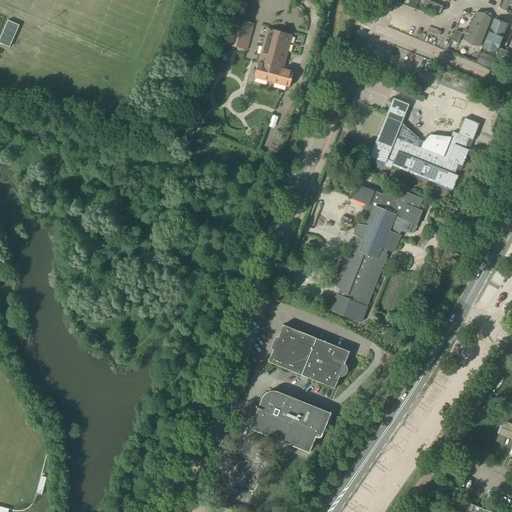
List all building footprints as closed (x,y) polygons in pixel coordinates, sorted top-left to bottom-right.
[(440,13),(443,7),(426,0),(424,6),(440,13)] [(511,0),(503,0),(500,8),(507,11),(509,6),(511,6),(511,0)] [(462,35),(463,35),(465,36),(464,41),(480,47),(491,19),(475,12),(468,29),(464,28),(462,35)] [(225,45),(246,51),(253,25),(232,19),(225,45)] [(507,25),(494,19),(482,49),(496,54),(507,25)] [(292,35),(268,29),(255,78),(290,87),(294,73),(283,70),(292,35)] [(452,40),(458,43),(462,33),(455,31),(452,40)] [(0,39),(0,45),(9,49),(11,44),(0,39)] [(499,48),(496,58),(500,60),(507,62),(511,53),(499,48)] [(480,52),(476,63),(496,71),(497,67),(500,60),(480,52)] [(419,95),(395,86),(393,91),(417,100),(419,95)] [(393,98),(393,99),(370,158),(386,164),(385,166),(391,169),(392,166),(453,191),(458,176),(455,175),(459,165),(462,167),(469,151),(465,149),(469,139),(473,141),(479,124),(465,119),(459,134),(453,132),(451,138),(433,136),(432,136),(431,136),(430,136),(429,137),(424,143),(418,140),(418,138),(402,124),(409,105),(410,105),(393,98)] [(336,294),(330,310),(360,322),(366,307),(365,306),(386,255),(383,254),(386,248),(393,251),(399,236),(400,233),(414,235),(416,227),(423,211),(424,207),(421,205),(423,200),(402,192),(400,195),(386,190),(383,195),(381,194),(358,185),(352,199),(365,204),(363,210),(368,212),(362,226),(358,225),(355,234),(359,237),(356,245),(353,244),(336,286),(342,290),(339,295),(336,294)] [(342,217),(341,221),(350,225),(352,220),(342,217)] [(441,259),(448,246),(441,241),(433,254),(441,259)] [(283,325),(268,362),(301,375),(316,338),(283,325)] [(334,389),(349,352),(316,338),(301,375),(334,389)] [(263,397),(261,402),(250,429),(309,453),(316,437),(316,438),(317,438),(317,439),(318,439),(319,439),(320,439),(320,438),(321,438),(321,437),(330,414),(278,392),(278,393),(275,392),(274,392),(273,392),(272,392),(271,392),(270,392),(269,392),(268,393),(266,394),(265,395),(264,396),(263,397)] [(499,435),(511,440),(511,439),(511,424),(504,422),(499,435)] [(503,445),(505,439),(499,436),(496,443),(503,445)] [(225,475),(235,479),(227,498),(245,505),(264,458),(261,457),(264,451),(249,444),(247,449),(237,445),(225,475)] [(497,511),(498,511),(496,509),(494,509),(493,511),(489,511),(475,506),(475,505),(469,503),(465,511),(497,511)]
